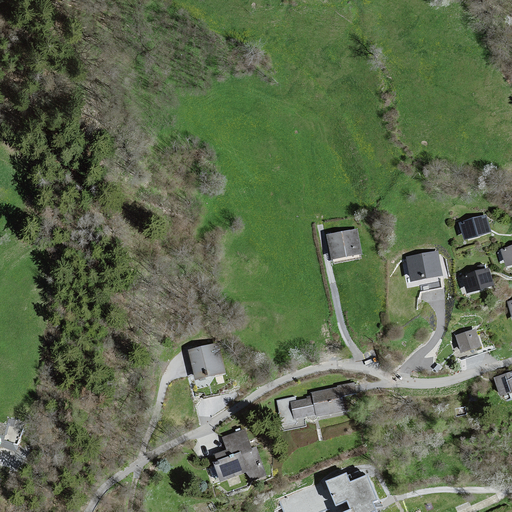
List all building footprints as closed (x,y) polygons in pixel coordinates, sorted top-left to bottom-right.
[(487,217),(459,224),(465,243),(492,236),(487,217)] [(358,231),(327,237),(332,265),(363,259),(358,231)] [(511,247),(499,251),(505,271),(511,269),(511,247)] [(439,255),(407,260),(411,284),(443,278),(439,255)] [(489,270),(462,277),(468,297),(494,290),(489,270)] [(476,331),(456,338),(462,356),(482,350),(476,331)] [(219,346),(188,353),(196,384),(227,376),(219,346)] [(511,369),(494,376),(501,394),(511,390),(511,369)] [(357,392),(354,381),(337,385),(337,386),(311,392),(312,396),(296,399),(296,396),(277,400),(282,425),(297,422),(296,418),(316,414),(316,415),(346,408),(343,395),(357,392)] [(246,428),(222,437),(226,449),(215,453),(217,459),(213,461),(221,480),(245,471),(254,479),(267,474),(256,445),(253,446),(246,428)] [(351,480),(348,474),(327,483),(280,504),(283,511),(322,511),(329,509),(330,511),(380,511),(374,499),(379,497),(368,473),(351,480)]
